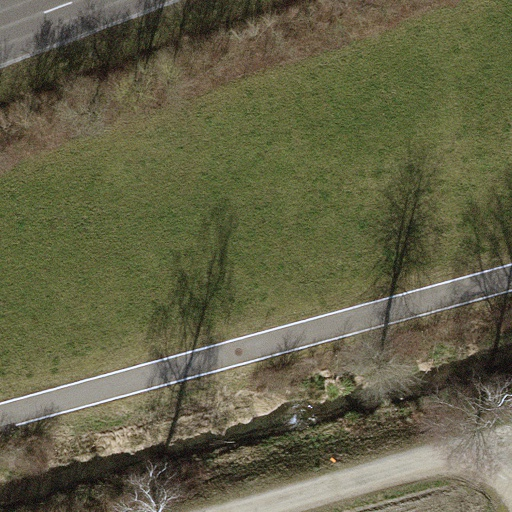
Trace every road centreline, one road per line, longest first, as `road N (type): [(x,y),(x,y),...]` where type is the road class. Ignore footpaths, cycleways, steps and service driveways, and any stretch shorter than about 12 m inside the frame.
road 1 (track): [(0,412),(511,274)]
road 2 (track): [(511,440),(255,511)]
